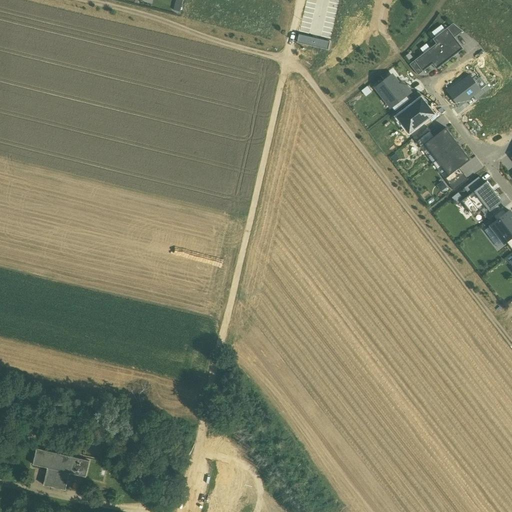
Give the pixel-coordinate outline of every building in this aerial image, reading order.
[(447,28),(454,38),(462,31),(453,24),(447,28)] [(433,40),(437,44),(449,60),(463,49),(454,38),(447,28),(433,40)] [(330,42),(299,35),(297,43),(328,50),(330,42)] [(436,70),(449,60),(437,44),(415,61),(423,71),(432,64),(436,70)] [(418,75),(423,71),(415,61),(410,65),(418,75)] [(392,76),(376,88),(391,107),(410,93),(403,83),(400,85),(392,76)] [(481,90),(471,76),(448,93),(459,107),(473,96),(481,90)] [(481,90),(473,96),(477,101),(491,90),(487,85),(481,90)] [(422,99),(398,117),(409,132),(423,121),(433,114),(422,99)] [(423,121),(409,132),(413,138),(428,127),(423,121)] [(425,144),(435,137),(428,127),(413,138),(421,148),(426,144),(425,144)] [(426,144),(437,160),(458,144),(446,128),(435,137),(425,144),(426,144)] [(471,160),(458,144),(437,160),(449,175),(449,176),(459,168),(471,160)] [(468,180),(459,168),(449,176),(449,175),(444,179),(454,191),(468,180)] [(470,195),(484,184),(479,178),(465,188),(470,195)] [(498,205),(503,202),(487,182),(484,184),(470,195),(462,201),(474,217),(482,210),(486,207),(490,212),(498,205)] [(486,207),(482,210),(489,220),(494,216),(502,210),(498,205),(490,212),(486,207)] [(494,216),(497,221),(507,214),(503,209),(502,210),(494,216)] [(504,243),(506,242),(511,236),(511,213),(510,211),(507,214),(497,221),(485,231),(491,239),(497,234),(504,243)] [(91,462),(54,453),(49,471),(45,486),(68,492),(72,474),(87,478),(91,462)]
